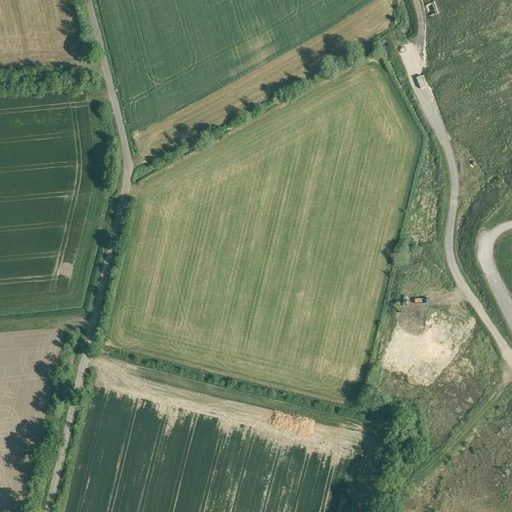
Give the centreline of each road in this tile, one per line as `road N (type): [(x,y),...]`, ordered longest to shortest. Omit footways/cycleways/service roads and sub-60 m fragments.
road 1 (unclassified): [(89,0),(127,157),(126,184),(48,511)]
road 2 (track): [(511,353),(448,259),(450,154),(394,35)]
